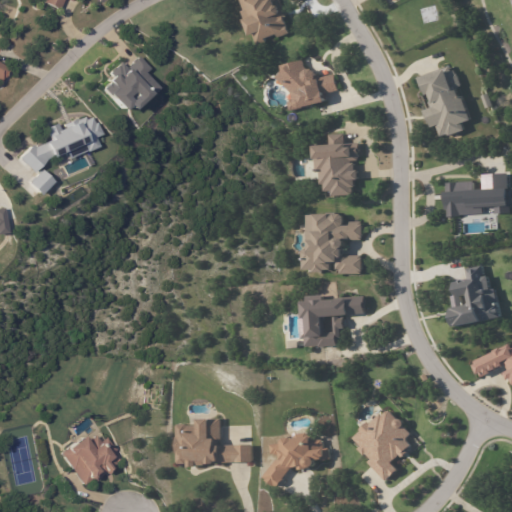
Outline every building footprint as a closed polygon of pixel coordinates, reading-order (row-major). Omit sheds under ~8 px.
[(60,0),(56,10),(37,3),(38,0),(60,0)] [(284,13),(286,18),(283,19),(285,25),(285,26),(285,27),(287,27),(289,34),(278,38),(277,35),(264,40),(266,44),(257,47),(254,37),(249,38),(243,22),(245,22),(242,13),(244,12),(240,0),(272,0),(273,3),(280,1),(284,13)] [(121,115),(155,87),(143,73),(148,69),(137,56),(124,68),(121,64),(96,85),(121,115)] [(337,90),(322,94),(324,104),(299,110),(298,109),(294,109),(293,105),(294,102),(292,93),(290,96),(276,79),(288,68),(287,66),(303,62),(305,71),(311,71),(315,75),(315,81),(334,76),(337,90)] [(0,63),(11,68),(10,70),(11,70),(8,77),(7,77),(7,78),(5,78),(3,83),(0,81),(0,63)] [(419,77),(425,95),(429,94),(433,107),(426,110),(432,127),(438,126),(442,138),(465,130),(462,123),(470,120),(459,87),(460,87),(452,65),(419,77)] [(96,148),(93,139),(99,134),(96,124),(88,116),(65,123),(58,130),(56,124),(44,127),(48,141),(26,148),(15,158),(30,173),(46,158),(62,153),(67,157),(96,148)] [(345,135),(345,145),(359,144),(360,154),(358,154),(358,159),(358,162),(351,162),(351,165),(354,165),(355,173),(358,173),(358,182),(354,183),(355,189),(352,190),(352,197),(332,198),(331,193),(324,194),(324,187),(320,187),(319,175),(315,175),(314,163),(313,163),(313,149),(317,149),(317,147),(329,146),(329,136),(345,135)] [(50,182),(38,170),(24,183),(36,195),(50,182)] [(445,182),(446,215),(483,213),(483,207),(495,207),(495,214),(509,213),(508,173),(482,174),(482,189),(473,189),(473,181),(445,182)] [(307,214),(308,248),(303,248),(304,271),(331,270),(331,262),(338,262),(338,274),(363,273),(363,255),(345,255),(344,240),(362,239),(362,222),(344,223),(344,213),(307,214)] [(500,318),(495,288),(490,289),(488,275),(484,276),(482,266),(466,268),(468,279),(449,282),(457,325),(500,318)] [(345,315),(366,313),(365,296),(324,299),(324,295),(302,296),(306,347),(341,345),(340,329),(346,329),(345,315)] [(473,359),(479,376),(505,367),(511,380),(511,379),(511,347),(510,348),(509,345),(473,359)] [(387,481),(399,469),(395,465),(419,440),(385,407),(352,441),(371,459),(368,463),(387,481)] [(253,463),(253,445),(221,445),(221,418),(199,419),(199,424),(177,424),(178,464),(253,463)] [(263,478),(277,488),(292,468),(299,467),(301,469),(317,467),(316,461),(330,459),(329,450),(323,446),(322,438),(314,439),(306,433),(297,434),(294,437),(285,438),(281,443),(271,444),(272,452),(279,457),(263,478)] [(104,438),(110,446),(112,445),(115,451),(114,452),(119,459),(114,464),(107,470),(108,471),(103,475),(102,473),(92,480),(91,478),(80,486),(56,453),(60,450),(59,449),(76,436),(82,444),(93,436),(98,443),(104,438)]
